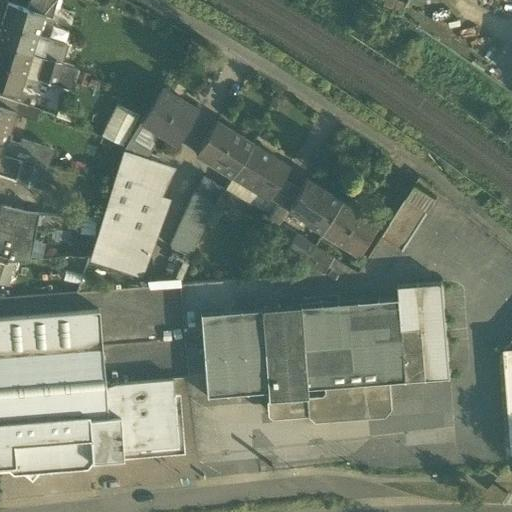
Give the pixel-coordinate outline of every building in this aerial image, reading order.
[(43,16),(52,19),(57,0),(30,0),(27,10),(43,15),(43,16)] [(8,4),(0,28),(0,44),(31,54),(44,59),(50,60),(62,64),(68,47),(36,36),(43,16),(43,15),(27,10),(8,4)] [(24,75),(31,54),(0,44),(0,88),(18,94),(24,75)] [(24,75),(38,79),(44,59),(31,54),(24,75)] [(57,85),(59,82),(44,77),(50,60),(44,59),(38,79),(57,85)] [(62,64),(50,60),(44,77),(59,82),(64,65),(62,64)] [(79,69),(64,65),(59,82),(57,85),(73,90),(79,69)] [(160,133),(176,144),(197,110),(161,88),(144,115),(140,121),(160,133)] [(0,97),(0,106),(14,111),(13,114),(36,121),(39,110),(0,97)] [(61,103),(55,116),(70,123),(76,110),(61,103)] [(117,103),(100,136),(122,146),(139,114),(117,103)] [(0,151),(1,152),(5,140),(13,114),(14,111),(0,106),(0,151)] [(152,146),(160,133),(140,121),(132,134),(152,146)] [(195,154),(232,176),(252,144),(215,121),(195,154)] [(123,150),(142,162),(152,146),(132,134),(123,150)] [(39,164),(45,166),(50,148),(22,140),(20,144),(5,140),(1,152),(22,158),(34,162),(34,163),(39,164)] [(289,166),(252,144),(232,176),(252,188),(269,199),(282,178),(289,166)] [(89,256),(142,275),(148,256),(141,254),(160,199),(166,181),(172,172),(146,164),(142,162),(123,150),(112,183),(101,219),(90,255),(89,256)] [(22,158),(1,152),(0,156),(0,175),(14,179),(15,180),(22,158)] [(15,180),(14,179),(13,183),(27,187),(27,186),(34,163),(34,162),(22,158),(15,180)] [(86,164),(71,160),(68,171),(83,175),(86,164)] [(39,189),(44,171),(38,170),(39,164),(34,163),(27,186),(39,189)] [(232,176),(224,189),(244,201),(252,188),(232,176)] [(194,194),(214,206),(224,189),(204,177),(194,194)] [(287,210),(324,232),(344,200),(307,177),(300,189),(287,210)] [(269,199),(278,204),(291,183),(282,178),(269,199)] [(300,189),(291,183),(278,204),(287,210),(300,189)] [(382,236),(404,249),(437,197),(415,183),(382,236)] [(244,201),(224,189),(214,206),(223,211),(234,218),(244,201)] [(170,245),(191,254),(204,226),(209,215),(214,206),(194,194),(193,193),(170,245)] [(141,254),(148,256),(168,202),(160,199),(141,254)] [(381,222),(344,200),(324,232),(360,255),(381,222)] [(287,210),(278,204),(269,219),(278,224),(287,210)] [(0,260),(3,261),(16,260),(29,259),(38,213),(18,212),(1,206),(0,209),(0,260)] [(214,230),(223,211),(214,206),(209,215),(204,226),(214,230)] [(79,234),(94,236),(96,218),(80,217),(79,234)] [(287,249),(306,261),(316,245),(297,233),(287,249)] [(72,256),(88,255),(88,241),(73,240),(72,256)] [(335,257),(316,245),(306,261),(325,272),(335,257)] [(3,261),(0,270),(0,284),(9,287),(16,260),(3,261)] [(180,285),(180,277),(146,280),(147,287),(180,285)] [(400,298),(402,328),(422,327),(427,378),(451,376),(443,281),(398,284),(399,298),(400,298)] [(267,391),(268,400),(306,397),(306,388),(387,381),(407,380),(402,328),(400,298),(399,298),(200,314),(207,396),(267,391)] [(24,470),(31,475),(36,469),(86,465),(88,463),(123,460),(122,458),(125,458),(131,451),(131,450),(177,447),(173,395),(174,395),(172,379),(115,384),(105,387),(99,310),(0,317),(0,467),(9,466),(14,471),(24,470)] [(407,380),(427,378),(422,327),(402,328),(407,380)] [(389,406),(387,381),(306,388),(306,397),(268,400),(269,411),(273,415),(308,412),(315,418),(383,412),(389,406)]
